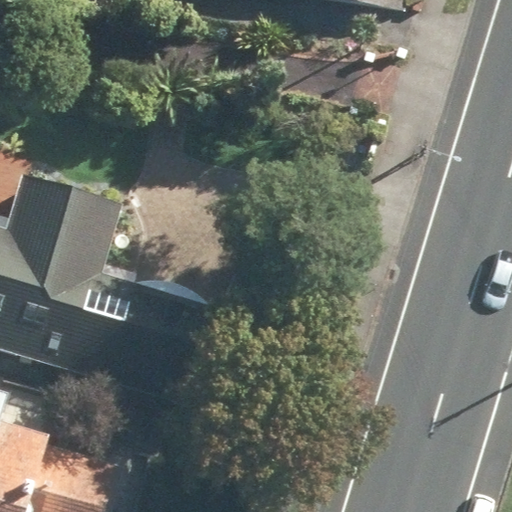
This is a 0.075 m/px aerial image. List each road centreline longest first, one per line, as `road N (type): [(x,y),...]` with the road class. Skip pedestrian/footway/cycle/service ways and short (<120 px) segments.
road 1 (unknown): [(511,141),(0,38)]
road 2 (secondary): [(511,198),(413,511)]
